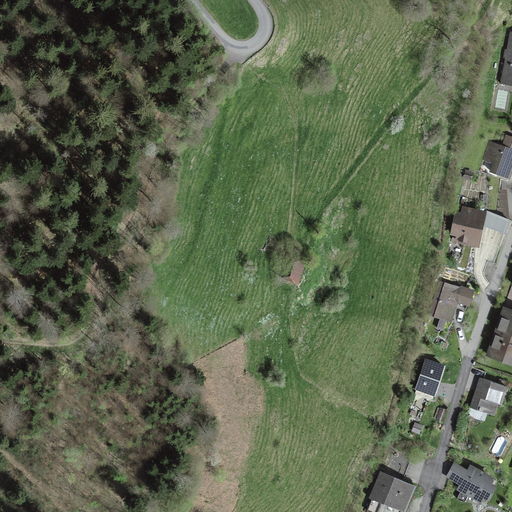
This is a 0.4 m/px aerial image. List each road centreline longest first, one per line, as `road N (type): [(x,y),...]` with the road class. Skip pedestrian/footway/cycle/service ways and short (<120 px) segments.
road 1 (track): [(0,340),(57,346),(89,330),(94,273),(137,210),(146,167),(234,46)]
road 2 (residential): [(422,511),(511,231)]
